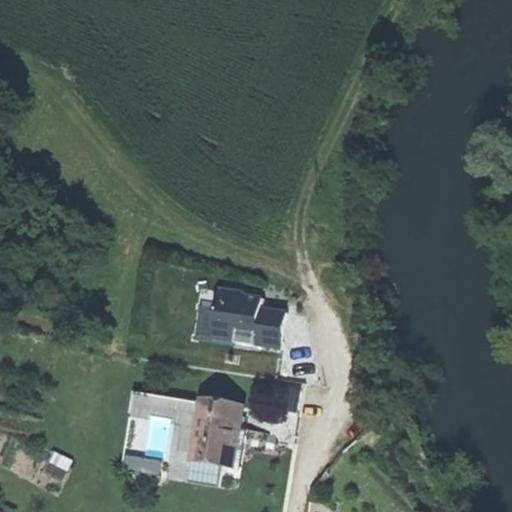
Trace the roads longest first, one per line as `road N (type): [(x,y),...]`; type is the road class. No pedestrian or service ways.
road 1 (track): [(0,54),(51,88),(187,234),(306,280),(332,377),(316,458)]
road 2 (track): [(402,0),(299,214),(306,280)]
